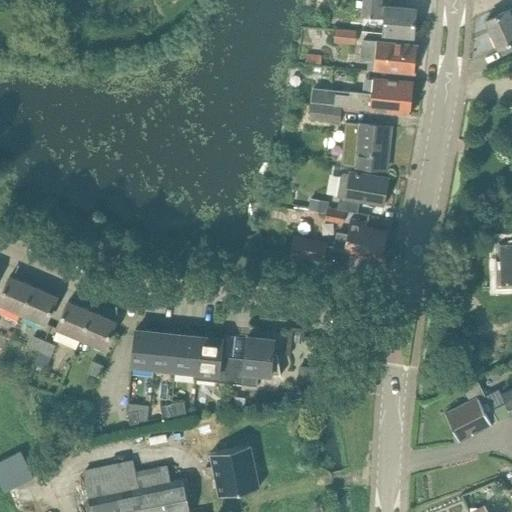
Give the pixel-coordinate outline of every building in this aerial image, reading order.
[(384,34),(394,35),(414,37),(416,9),(386,6),(386,7),(381,6),(381,0),(361,0),(360,16),(385,19),(384,34)] [(511,8),(486,20),(499,49),(511,42),(511,8)] [(335,30),(334,42),(354,44),(356,32),(335,30)] [(368,69),(394,73),(414,74),(417,44),(397,42),(363,38),(361,59),(369,60),(368,69)] [(322,56),(307,54),(306,61),(321,63),(322,56)] [(359,109),(391,112),(411,114),(414,81),(370,78),(369,92),(351,90),(350,95),(336,94),(335,106),(359,108),(359,109)] [(311,106),(310,119),(339,122),(340,110),(311,106)] [(343,145),(341,165),(354,166),(366,168),(386,170),(390,126),(371,124),(345,122),(343,145)] [(336,209),(338,209),(358,213),(360,201),(384,205),(389,178),(349,171),(348,177),(342,176),(336,209)] [(308,210),(325,213),(343,216),(344,211),(328,208),(329,202),(310,198),(308,210)] [(324,218),(342,222),(343,216),(325,213),(324,218)] [(346,232),(338,231),(335,248),(344,250),(344,251),(383,259),(388,231),(367,228),(368,223),(348,219),(346,232)] [(290,253),(323,261),(327,244),(294,236),(290,253)] [(511,237),(497,238),(498,285),(511,284),(511,237)] [(0,298),(0,304),(22,313),(33,287),(9,277),(0,298)] [(33,287),(22,313),(46,324),(57,297),(33,287)] [(58,329),(54,340),(76,349),(80,339),(81,339),(92,312),(68,302),(57,328),(58,329)] [(116,322),(92,312),(81,339),(104,349),(116,322)] [(132,365),(156,368),(159,332),(136,330),(132,365)] [(180,335),(159,332),(156,368),(176,371),(180,335)] [(197,372),(201,337),(180,335),(176,371),(197,372)] [(34,336),(21,367),(30,371),(38,352),(40,353),(45,341),(34,336)] [(197,372),(196,380),(218,382),(230,383),(233,358),(221,356),(223,339),(201,337),(197,372)] [(230,383),(257,386),(259,374),(271,375),(271,374),(280,374),(280,376),(281,376),(277,352),(275,352),(276,354),(273,353),(275,340),(247,337),(245,359),(233,358),(230,383)] [(56,346),(45,341),(40,353),(35,364),(46,369),(56,346)] [(328,371),(339,371),(340,360),(328,359),(328,371)] [(92,361),(87,373),(98,378),(103,367),(92,361)] [(322,386),(323,372),(324,368),(323,368),(300,366),(298,383),(300,384),(322,386)] [(498,422),(487,399),(478,381),(464,388),(470,401),(445,413),(459,441),(477,432),(498,422)] [(511,388),(501,394),(511,414),(511,388)] [(244,408),(245,398),(237,397),(236,407),(244,408)] [(229,398),(222,400),(218,405),(220,412),(232,410),(229,398)] [(184,401),(172,404),(175,415),(186,413),(184,401)] [(175,415),(172,404),(160,406),(162,418),(175,415)] [(137,410),(127,412),(130,424),(139,422),(137,410)] [(222,451),(210,454),(219,496),(239,492),(259,488),(250,445),(222,451)] [(0,462),(0,481),(4,490),(33,477),(22,452),(0,462)] [(133,460),(83,471),(91,511),(191,511),(184,477),(171,480),(167,465),(136,472),(133,460)]
